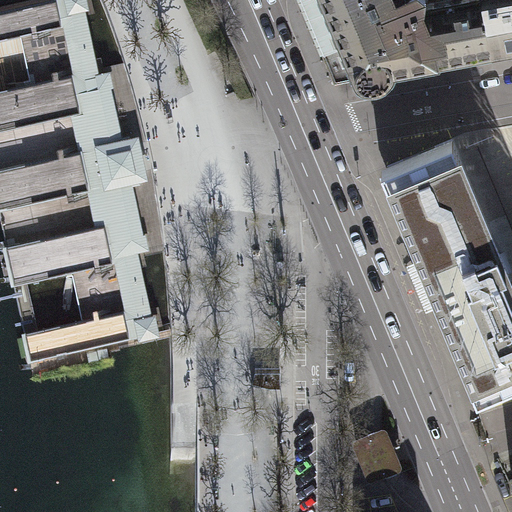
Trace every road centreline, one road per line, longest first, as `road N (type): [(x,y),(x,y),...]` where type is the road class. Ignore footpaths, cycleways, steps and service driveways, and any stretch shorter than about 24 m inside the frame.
road 1 (primary): [(302,126),(463,511)]
road 2 (residential): [(511,87),(302,126)]
road 3 (primary): [(245,0),(302,126)]
